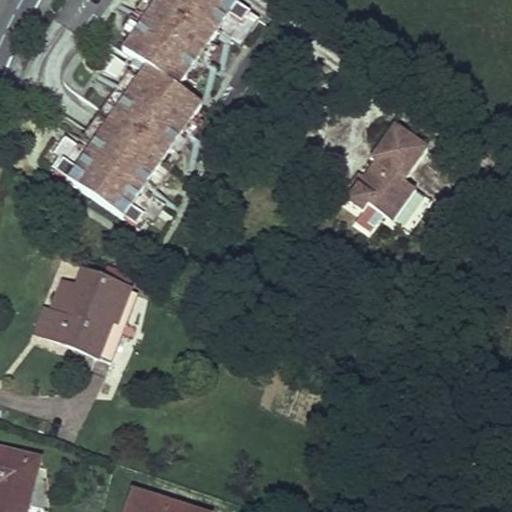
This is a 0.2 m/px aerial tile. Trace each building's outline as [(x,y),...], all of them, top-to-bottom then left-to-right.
[(230,0),(163,0),(159,6),(134,38),(125,49),(138,58),(134,64),(145,72),(139,80),(85,150),(80,145),(73,140),(61,155),(57,153),(49,164),(135,230),(143,219),(139,216),(152,200),(139,191),(144,185),(193,121),(202,109),(179,91),(221,36),(233,46),(246,30),(255,37),(263,26),(230,0)] [(159,6),(150,0),(149,0),(125,31),(134,38),(159,6)] [(255,37),(246,30),(233,46),(242,53),(255,37)] [(222,54),(213,47),(188,79),(197,86),(222,54)] [(139,80),(134,75),(97,123),(80,145),(85,150),(139,80)] [(202,128),(193,121),(144,185),(153,192),(202,128)] [(445,158),(399,124),(374,157),(378,160),(349,199),(365,211),(371,203),(408,231),(432,199),(421,191),(445,158)] [(73,140),(64,133),(52,149),(57,153),(61,155),(73,140)] [(160,207),(152,200),(139,216),(143,219),(148,223),(160,207)] [(129,280),(108,272),(104,283),(125,291),(129,280)] [(104,283),(83,275),(76,292),(65,322),(52,317),(46,315),(38,337),(102,360),(127,292),(125,291),(104,283)] [(76,292),(63,287),(52,317),(65,322),(76,292)] [(138,296),(127,292),(102,360),(113,365),(138,296)] [(27,511),(39,464),(0,455),(0,511),(27,511)] [(185,511),(135,495),(128,511),(185,511)]
